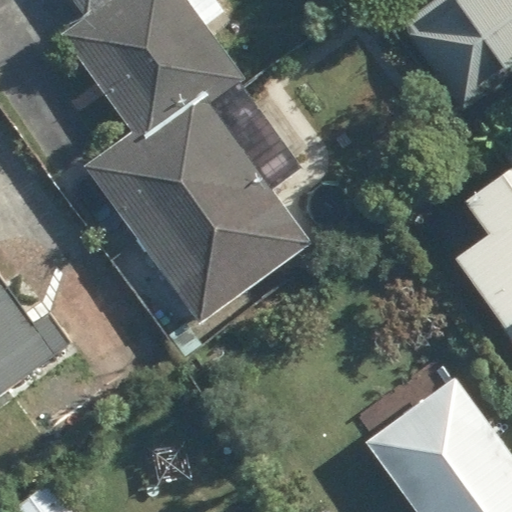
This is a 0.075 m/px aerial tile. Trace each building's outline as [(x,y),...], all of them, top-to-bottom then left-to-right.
[(91,164),(172,279),(285,200),(278,189),(308,168),(246,81),(249,79),(192,0),(115,0),(69,33),(138,131),(91,164)] [(79,0),(91,16),(113,0),(79,0)] [(511,0),(440,0),(407,24),(468,109),(511,78),(511,0)] [(463,257),(511,326),(511,143),(505,148),(511,157),(511,171),(471,200),(495,234),(463,257)] [(0,397),(77,341),(55,312),(40,323),(0,269),(0,397)] [(511,511),(511,447),(461,377),(371,442),(422,511),(511,511)] [(80,511),(56,480),(14,511),(80,511)]
